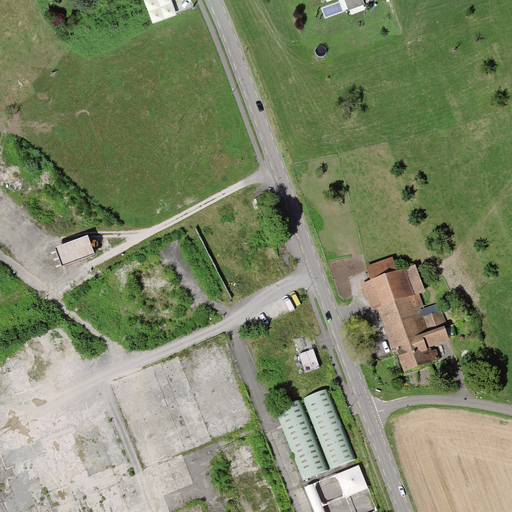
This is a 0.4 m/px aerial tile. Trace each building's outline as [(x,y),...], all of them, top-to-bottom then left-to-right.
[(177,13),(172,0),(145,0),(153,21),(177,13)] [(364,0),(345,0),(349,8),(365,2),(364,0)] [(393,257),(365,267),(370,281),(361,284),(366,299),(368,299),(372,311),(378,309),(393,351),(396,349),(405,373),(440,360),(437,350),(433,351),(432,348),(450,341),(446,329),(449,328),(442,310),(439,311),(437,305),(421,311),(420,309),(424,307),(419,294),(425,292),(416,265),(398,271),(393,257)] [(302,355),(307,371),(321,367),(315,350),(302,355)] [(314,511),(378,511),(327,386),(272,409),(314,511)]
